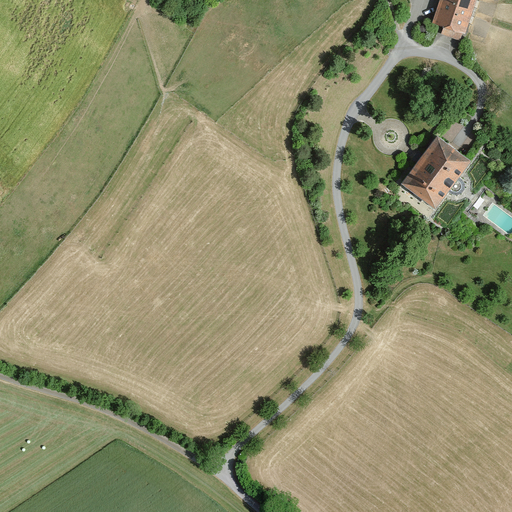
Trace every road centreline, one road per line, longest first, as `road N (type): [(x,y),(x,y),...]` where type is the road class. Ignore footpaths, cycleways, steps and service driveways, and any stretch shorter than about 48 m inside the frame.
road 1 (unclassified): [(263,511),(230,483),(226,464),(344,342),(354,320),(359,292),(338,180),(341,143),(356,107),(404,45),(422,0)]
road 2 (track): [(230,483),(171,443),(87,403),(0,375)]
